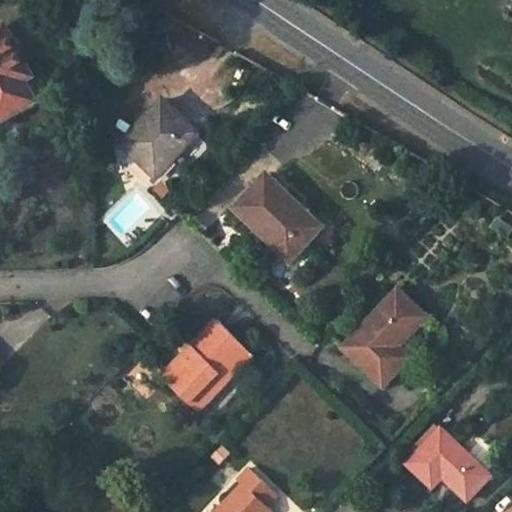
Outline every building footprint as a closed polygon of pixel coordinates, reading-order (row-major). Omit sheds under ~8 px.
[(32,79),(5,29),(0,31),(0,116),(2,119),(49,93),(39,76),(32,79)] [(200,135),(164,101),(121,144),(158,178),(200,135)] [(324,229),(267,175),(235,209),(250,224),(253,221),(263,229),(260,232),(292,262),(324,229)] [(250,224),(260,232),(263,229),(253,221),(250,224)] [(400,348),(427,318),(399,292),(376,316),(378,319),(374,323),(371,321),(344,349),(384,388),(412,359),(400,348)] [(244,348),(218,322),(163,379),(199,413),(229,382),(220,373),(244,348)] [(253,357),(244,348),(220,373),(229,382),(253,357)] [(492,477),(442,430),(408,465),(433,489),(443,478),(469,501),(492,477)] [(276,496),(248,470),(238,481),(243,486),(218,511),(270,511),(266,508),(276,496)]
